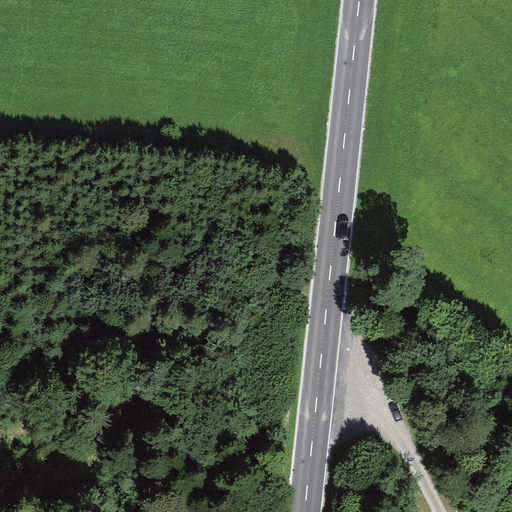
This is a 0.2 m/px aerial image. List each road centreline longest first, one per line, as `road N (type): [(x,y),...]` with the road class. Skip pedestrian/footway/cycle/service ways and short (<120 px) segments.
road 1 (secondary): [(361,0),(308,511)]
road 2 (track): [(439,511),(396,436),(322,380)]
